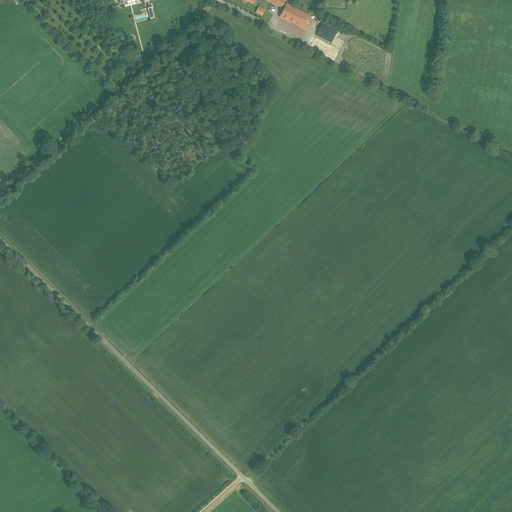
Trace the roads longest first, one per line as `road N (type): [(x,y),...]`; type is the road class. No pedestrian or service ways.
road 1 (unclassified): [(278,511),(0,236)]
road 2 (track): [(219,1),(0,194)]
